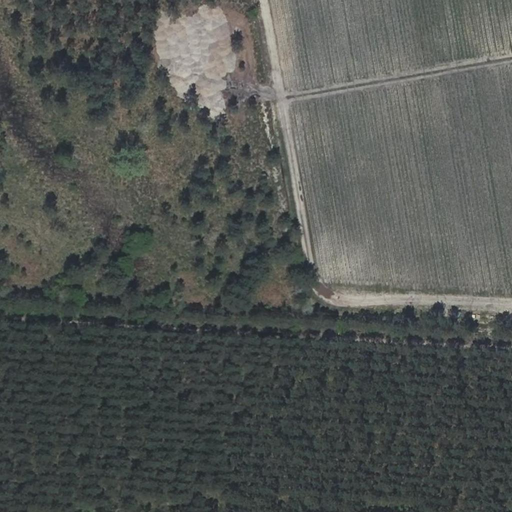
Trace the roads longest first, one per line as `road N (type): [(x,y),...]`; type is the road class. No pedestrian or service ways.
road 1 (track): [(261,0),(314,278),(338,293),(511,303)]
road 2 (track): [(278,97),(511,57)]
